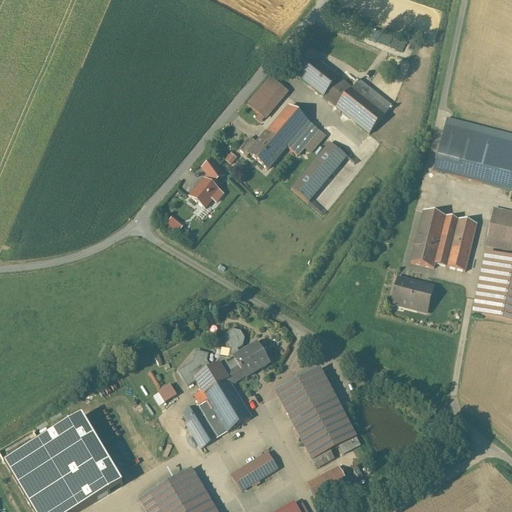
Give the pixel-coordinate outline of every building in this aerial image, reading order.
[(391,36),(386,51),(407,59),(413,44),(391,36)] [(317,63),(305,53),(305,52),(298,46),(282,67),(308,87),(308,88),(336,110),(351,91),(337,83),(338,82),(316,64),(317,63)] [(385,79),(385,75),(384,70),(382,66),(378,64),(373,63),(368,64),(365,67),(362,71),(361,75),(362,80),(365,84),(369,86),(374,87),(378,86),(382,83),(385,79)] [(270,79),(247,107),(264,121),(287,93),(270,79)] [(392,110),(359,83),(357,85),(357,84),(351,91),(384,117),(390,111),(391,112),(392,110)] [(351,91),(336,110),(369,136),(384,117),(351,91)] [(289,108),(266,135),(257,146),(249,140),(239,153),(247,160),(249,157),(267,172),(285,151),(286,149),(307,124),(289,108)] [(307,124),(286,149),(297,158),(298,157),(304,150),(304,149),(318,133),(307,124)] [(511,144),(444,128),(441,143),(511,160),(511,144)] [(304,149),(304,150),(310,155),(324,139),(318,133),(304,149)] [(511,160),(441,143),(433,173),(511,192),(511,160)] [(329,145),(291,191),(308,206),(347,160),(329,145)] [(231,157),(226,163),(230,167),(235,161),(231,157)] [(214,162),(201,171),(213,187),(226,178),(214,162)] [(205,183),(199,190),(199,189),(191,199),(190,200),(191,201),(204,211),(203,211),(205,212),(206,211),(205,211),(212,202),(216,205),(222,197),(211,188),(213,186),(209,180),(206,184),(205,183)] [(321,214),(327,208),(322,204),(316,209),(321,214)] [(511,214),(493,211),(485,247),(511,253),(511,214)] [(476,226),(423,214),(411,265),(434,270),(437,258),(448,261),(446,269),(465,274),(476,226)] [(173,219),(166,228),(177,237),(184,228),(173,219)] [(511,260),(486,254),(473,315),(511,323),(511,260)] [(414,286),(398,282),(392,306),(393,307),(393,305),(417,311),(417,313),(427,315),(433,291),(420,288),(419,292),(414,290),(414,286)] [(240,334),(232,333),(226,337),(224,344),(228,351),(231,351),(229,360),(233,361),(240,357),(236,352),(242,348),(244,341),(240,334)] [(240,357),(233,361),(238,368),(224,377),(230,387),(245,378),(246,380),(269,366),(257,346),(240,357)] [(208,356),(196,354),(193,365),(179,374),(188,388),(195,383),(194,382),(214,369),(209,368),(208,356)] [(229,360),(225,362),(221,361),(219,363),(218,367),(224,377),(238,368),(233,361),(229,360)] [(214,369),(194,382),(195,383),(202,393),(207,402),(199,406),(196,408),(183,416),(204,449),(216,442),(216,441),(227,434),(227,435),(251,421),(230,387),(224,377),(218,367),(214,369)] [(319,373),(277,396),(312,463),(316,470),(334,461),(330,453),(339,448),(355,439),(319,373)] [(170,388),(158,395),(164,405),(176,398),(170,388)] [(202,393),(194,398),(199,406),(207,402),(202,393)] [(80,424),(3,469),(28,511),(89,511),(121,494),(80,424)] [(355,439),(339,448),(344,457),(359,448),(355,439)] [(267,456),(237,474),(238,475),(231,479),(241,494),(249,489),(277,472),(267,456)] [(339,470),(307,486),(314,501),(346,484),(339,470)] [(206,511),(185,475),(150,496),(159,511),(206,511)] [(159,511),(150,496),(139,502),(144,511),(159,511)]
